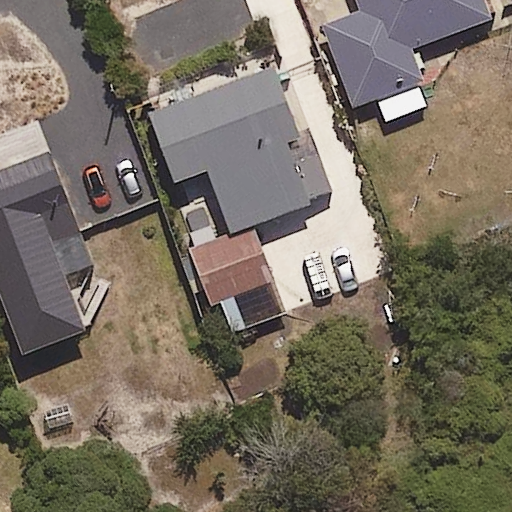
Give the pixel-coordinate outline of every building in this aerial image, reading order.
[(411,58),(494,26),(483,0),(355,0),(363,20),(322,36),(353,115),(380,105),(388,127),(432,110),(411,58)] [(316,148),(303,153),(275,76),(151,122),(177,191),(210,179),(233,242),(337,204),(316,148)] [(56,160),(24,173),(14,146),(0,151),(0,280),(32,360),(93,336),(72,284),(101,273),(56,160)] [(247,334),(287,317),(254,238),(193,263),(214,314),(235,305),(247,334)] [(258,399),(285,389),(272,356),(245,367),(258,399)]
